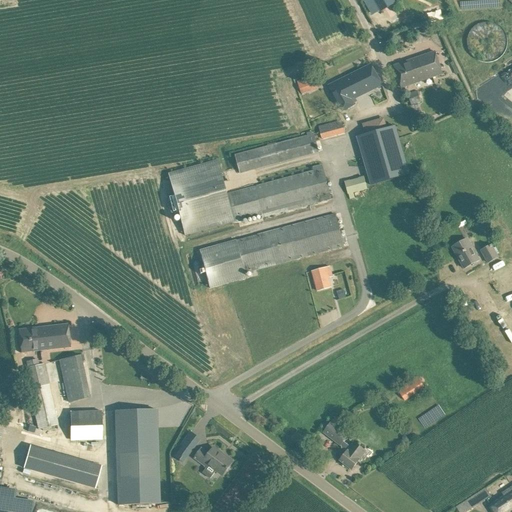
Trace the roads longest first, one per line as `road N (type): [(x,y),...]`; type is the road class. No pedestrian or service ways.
road 1 (unclassified): [(359,511),(50,279),(0,251)]
road 2 (unknown): [(226,411),(450,287)]
road 3 (track): [(107,458),(17,434),(9,482)]
